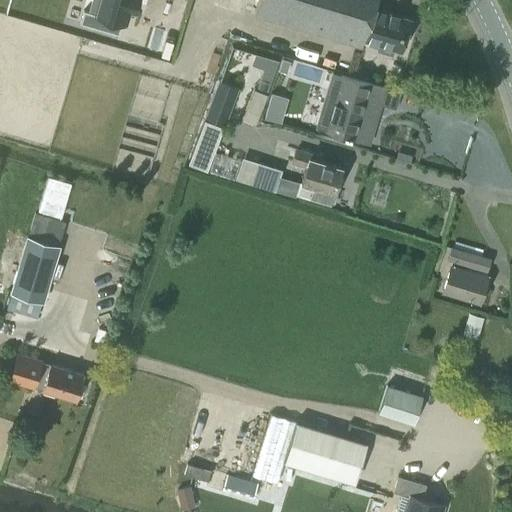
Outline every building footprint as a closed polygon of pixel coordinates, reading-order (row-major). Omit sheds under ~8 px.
[(83,11),(80,21),(117,32),(120,23),(125,25),(130,9),(135,10),(137,0),(96,0),(93,14),(83,11)] [(402,48),(411,17),(374,6),(375,0),(257,0),(254,12),(361,44),(364,37),(402,48)] [(329,81),(315,125),(326,128),(356,137),(367,98),(394,106),(399,91),(372,83),(332,71),(329,81)] [(205,117),(223,124),(238,86),(219,79),(205,117)] [(329,202),(340,165),(309,155),(311,152),(296,147),(292,161),(305,165),(300,180),(314,184),(310,196),(329,202)] [(274,190),(281,168),(258,160),(251,183),(274,190)] [(27,235),(11,291),(41,300),(58,244),(27,235)] [(487,270),(490,258),(452,246),(448,258),(453,259),(443,289),(479,301),(488,274),(466,267),(467,263),(487,270)] [(475,336),(481,316),(468,312),(462,333),(475,336)] [(11,372),(9,378),(42,387),(76,398),(84,371),(50,361),(48,366),(28,360),(29,356),(17,352),(11,372)] [(377,411),(386,413),(411,422),(420,395),(386,384),(377,411)] [(365,441),(270,412),(251,473),(276,481),(282,459),(353,481),(365,441)] [(438,511),(441,503),(422,497),(426,484),(398,475),(394,490),(411,495),(405,511),(438,511)]
